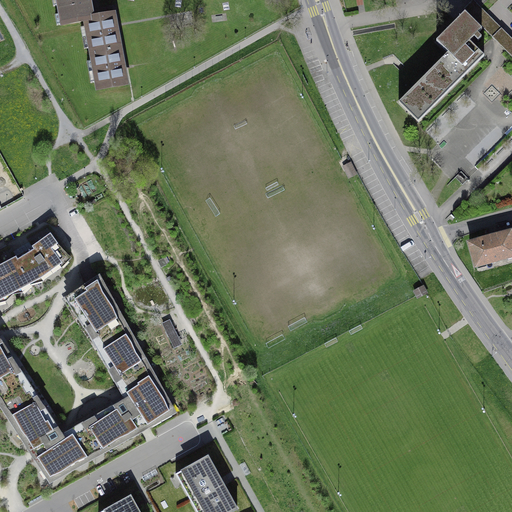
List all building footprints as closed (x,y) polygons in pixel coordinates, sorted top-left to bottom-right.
[(95,16),(91,0),(52,0),(57,23),(80,19),(95,16)] [(511,38),(472,0),(469,0),(467,3),(462,7),(478,23),(480,22),(484,26),(483,28),(511,56),(511,38)] [(119,12),(95,16),(80,19),(86,56),(126,48),(119,12)] [(477,25),(465,13),(436,42),(448,53),(399,103),(418,122),(484,56),(470,42),(474,37),(478,41),(481,38),(478,34),(482,30),(481,29),(483,28),(484,26),(480,22),(478,23),(477,25)] [(132,81),(126,48),(86,56),(93,89),(132,81)] [(511,168),(511,159),(467,204),(472,209),(511,168)] [(349,163),(344,166),(348,174),(354,171),(349,163)] [(0,263),(0,271),(11,292),(40,277),(71,257),(58,242),(50,231),(32,244),(34,247),(30,249),(18,257),(16,254),(0,263)] [(511,231),(469,242),(478,275),(511,266),(511,231)] [(168,256),(159,261),(162,267),(171,262),(168,256)] [(0,298),(11,292),(0,271),(0,298)] [(126,391),(147,425),(164,414),(169,410),(164,399),(150,377),(146,368),(136,353),(131,342),(126,335),(122,325),(117,317),(113,308),(103,292),(98,281),(97,280),(85,288),(87,291),(75,299),(106,347),(103,349),(129,389),(126,391)] [(421,281),(414,285),(417,291),(424,288),(421,281)] [(178,338),(169,321),(163,324),(172,341),(178,338)] [(28,439),(33,449),(44,443),(45,444),(49,442),(46,435),(53,430),(48,420),(45,421),(29,392),(26,394),(0,346),(0,396),(2,399),(6,407),(13,415),(21,430),(28,439)] [(73,433),(37,457),(50,477),(61,472),(76,462),(86,457),(94,452),(103,448),(118,438),(128,434),(137,428),(130,417),(131,417),(128,412),(122,416),(117,409),(75,436),(73,433)] [(208,455),(176,473),(197,511),(229,511),(237,508),(224,485),(226,485),(224,481),(222,478),(221,479),(208,455)] [(240,464),(246,475),(251,473),(245,462),(240,464)] [(139,511),(130,495),(100,511),(139,511)]
